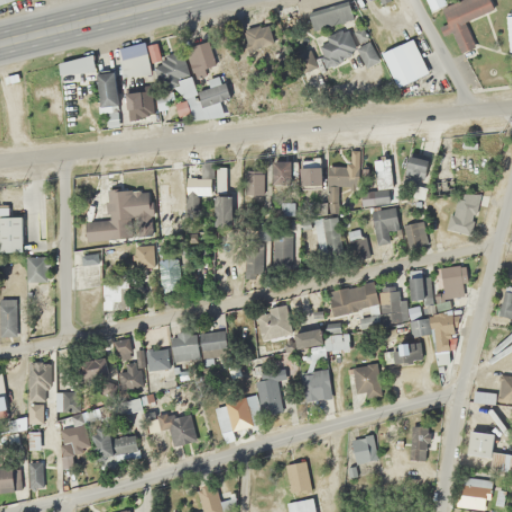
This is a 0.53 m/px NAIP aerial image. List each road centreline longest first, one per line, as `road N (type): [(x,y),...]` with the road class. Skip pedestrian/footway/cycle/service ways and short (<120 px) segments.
road 1 (tertiary): [(511,105),(0,160)]
road 2 (residential): [(0,351),(497,244)]
road 3 (residential): [(11,511),(453,385)]
road 4 (residential): [(435,511),(453,385),(511,188)]
road 5 (residential): [(65,153),(66,341)]
road 6 (trunk): [(0,43),(168,0)]
road 7 (residential): [(474,109),(414,0)]
